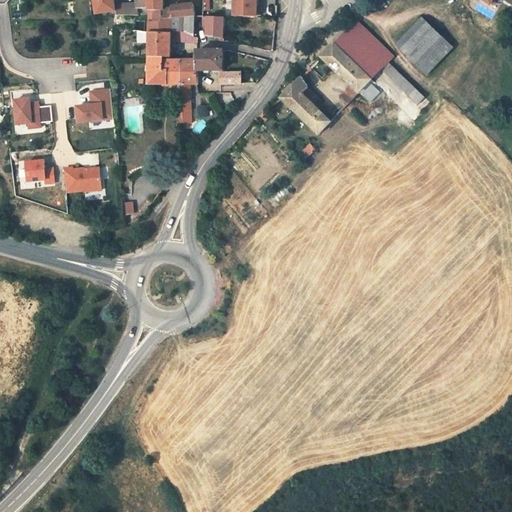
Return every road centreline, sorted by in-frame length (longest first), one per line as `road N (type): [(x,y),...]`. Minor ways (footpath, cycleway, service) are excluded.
road 1 (track): [(115,285),(19,454),(3,511)]
road 2 (primary): [(121,370),(4,511)]
road 3 (primary): [(282,59),(191,185)]
